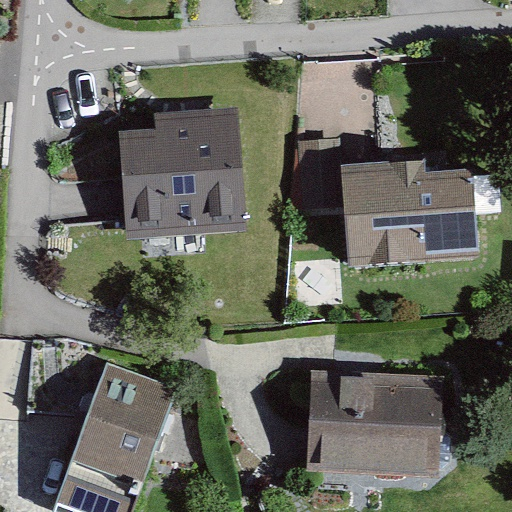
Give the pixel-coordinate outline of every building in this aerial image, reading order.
[(234,121),(166,123),(167,141),(133,142),(136,232),(238,229),(234,121)] [(341,138),(297,143),(295,210),(342,209),(342,169),(341,138)] [(470,159),(342,169),(342,209),(350,267),(477,257),(470,159)] [(130,511),(175,402),(121,380),(67,511),(130,511)] [(446,384),(321,384),(321,475),(446,476),(446,384)]
